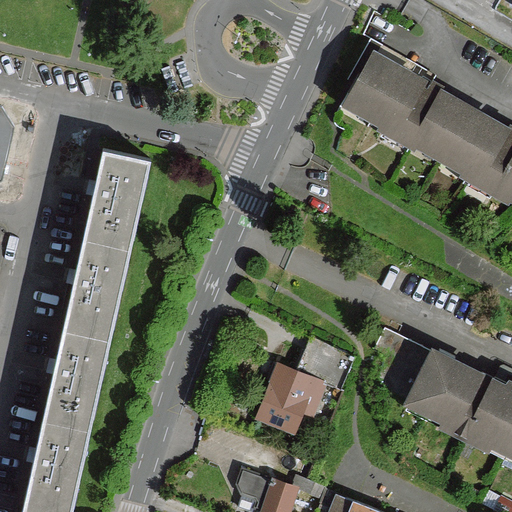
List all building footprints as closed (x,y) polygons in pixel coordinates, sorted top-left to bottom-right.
[(511,119),(371,40),(338,98),(511,196),(511,119)] [(0,105),(0,180),(3,179),(15,126),(3,106),(0,105)] [(106,146),(23,511),(71,511),(151,156),(106,146)] [(409,396),(433,348),(384,325),(371,351),(382,357),(372,378),(409,396)] [(354,352),(310,333),(295,368),(325,380),(339,387),(354,352)] [(409,396),(405,406),(511,457),(511,386),(433,348),(409,396)] [(325,380),(295,368),(279,362),(259,414),(293,427),(301,407),(313,411),(325,380)] [(291,484),(241,467),(236,481),(241,491),(253,496),(255,499),(253,505),(261,507),(260,511),(286,511),(295,486),(291,484)] [(296,472),(291,484),(295,486),(320,496),(325,487),(324,484),(296,472)] [(350,511),(356,498),(331,489),(325,487),(315,511),(350,511)] [(390,511),(356,498),(350,511),(390,511)]
